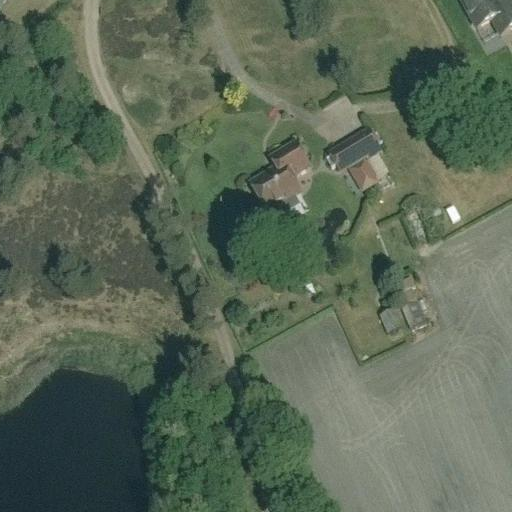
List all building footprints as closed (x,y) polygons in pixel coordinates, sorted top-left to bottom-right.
[(459,0),(476,32),(492,23),(500,38),(511,31),(511,10),(506,0),(459,0)] [(443,101),(450,116),(463,110),(456,95),(443,101)] [(367,134),(329,157),(339,175),(378,152),(367,134)] [(276,172),(249,188),(266,215),(300,196),(290,180),(308,170),(294,147),(270,162),(276,172)] [(427,328),(417,304),(400,311),(410,335),(427,328)] [(387,338),(401,332),(393,312),(378,317),(387,338)]
